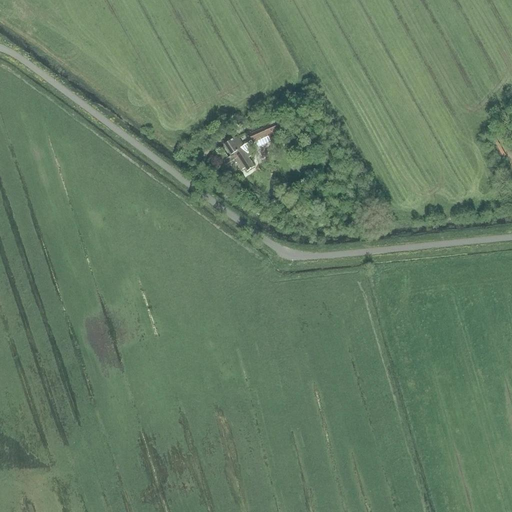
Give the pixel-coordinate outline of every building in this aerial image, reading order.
[(292,100),(297,113),(302,111),(296,97),(292,100)] [(282,133),(277,119),(248,131),(253,144),(282,133)] [(217,160),(224,170),(233,165),(232,162),(236,160),(243,171),(245,169),(247,173),(255,168),(249,159),(251,157),(240,138),(226,147),(232,156),(229,158),(226,154),(217,160)] [(488,142),(499,162),(506,158),(495,138),(488,142)] [(327,168),(325,160),(315,163),(317,170),(327,168)]
